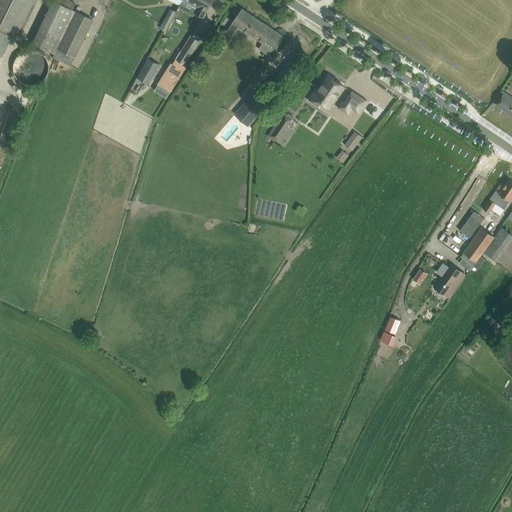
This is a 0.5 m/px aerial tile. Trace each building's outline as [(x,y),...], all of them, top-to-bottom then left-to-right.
[(11,37),(14,38),(33,0),(0,0),(0,56),(1,57),(11,37)] [(31,43),(53,54),(63,35),(75,11),(72,10),(53,0),(31,43)] [(72,10),(75,3),(69,0),(52,0),(53,0),(72,10)] [(203,17),(211,3),(212,0),(184,0),(197,7),(195,12),(203,17)] [(273,49),(276,44),(282,35),(242,9),(236,17),(232,22),(233,22),(226,32),(236,38),(242,29),(263,42),(258,48),(269,55),(273,49)] [(81,44),(93,20),(75,11),(63,35),(81,44)] [(165,32),(172,19),(166,16),(159,29),(161,30),(163,31),(165,32)] [(186,62),(195,47),(187,42),(177,57),(173,64),(181,69),(186,62)] [(48,72),(48,68),(48,64),(46,61),(45,57),(42,55),(39,52),(36,51),(32,50),(28,50),(25,51),(21,52),(18,55),(16,57),(14,61),(13,64),(12,68),(13,72),(14,75),(16,78),(18,81),(21,83),(25,85),(28,86),(32,86),(36,85),(39,83),(42,81),(45,78),(46,75),(48,72)] [(148,58),(137,78),(149,84),(159,64),(148,58)] [(171,64),(158,84),(170,92),(183,71),(181,70),(172,65),(171,64)] [(295,73),(290,69),(286,65),(277,76),(286,84),(295,73)] [(317,88),(309,100),(318,106),(321,103),(329,108),(344,86),(328,75),(319,89),(317,88)] [(254,91),(239,108),(254,120),(268,103),(254,91)] [(343,101),(338,107),(348,113),(352,108),(353,109),(359,113),(367,101),(352,91),(345,102),(344,102),(343,101)] [(511,115),(511,97),(504,92),(501,96),(496,104),(511,115)] [(0,97),(0,138),(14,102),(0,97)] [(285,111),(268,136),(274,140),(277,135),(280,137),(293,117),(288,114),(289,113),(288,113),(287,113),(285,111)] [(254,140),(254,127),(243,127),(242,139),(254,140)] [(355,147),(362,137),(354,132),(347,142),(355,147)] [(511,196),(511,181),(508,179),(504,185),(501,183),(495,191),(484,209),(488,212),(495,203),(503,209),(509,201),(511,196)] [(474,211),(460,230),(469,237),(484,218),(474,211)] [(484,252),(498,262),(511,243),(511,234),(502,227),(484,252)] [(464,253),(462,257),(473,265),(493,237),(482,228),(464,252),(464,253)] [(443,276),(435,288),(437,289),(436,291),(441,294),(443,293),(444,294),(446,291),(451,294),(465,274),(454,267),(452,265),(449,267),(443,263),(437,272),(443,276)] [(419,284),(427,273),(420,269),(413,279),(419,284)] [(415,348),(439,314),(428,306),(403,340),(415,348)] [(390,316),(385,329),(395,334),(401,320),(390,316)] [(384,331),(380,340),(394,346),(398,336),(384,331)]
